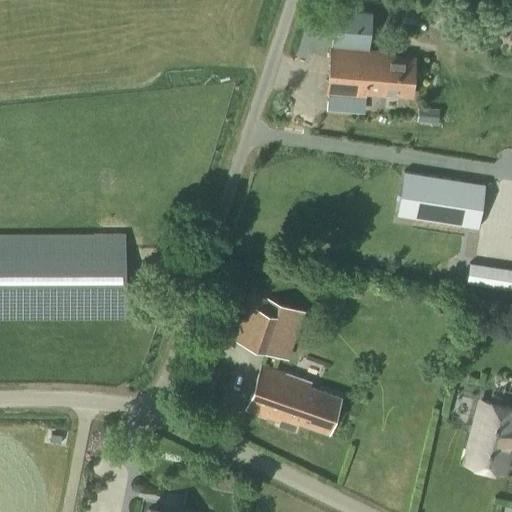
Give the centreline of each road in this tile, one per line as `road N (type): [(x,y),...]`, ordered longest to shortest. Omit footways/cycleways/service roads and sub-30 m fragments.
road 1 (unclassified): [(148,412),(291,0)]
road 2 (unclassified): [(354,511),(148,412)]
road 3 (unclassified): [(148,412),(117,400),(0,400)]
